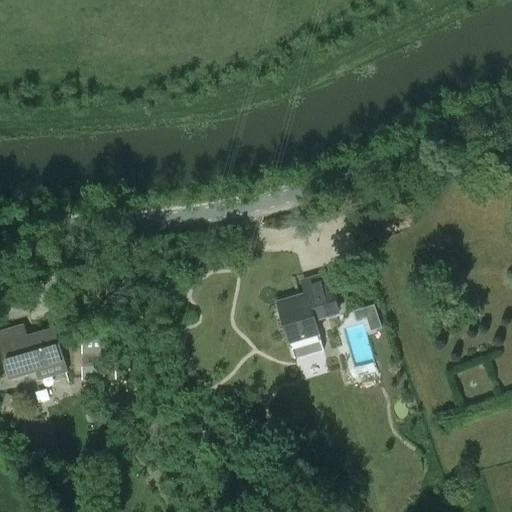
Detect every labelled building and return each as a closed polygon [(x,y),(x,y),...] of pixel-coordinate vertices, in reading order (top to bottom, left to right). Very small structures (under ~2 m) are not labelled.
[(380,220),(369,219),(368,235),(379,236),(380,220)] [(295,357),(324,348),(314,317),(338,310),(326,272),(302,279),(307,294),(278,302),(295,357)] [(67,372),(63,361),(54,329),(26,338),(23,326),(0,332),(0,340),(10,376),(35,369),(38,381),(67,372)] [(105,340),(83,340),(83,379),(115,379),(115,358),(105,358),(105,340)] [(163,434),(154,418),(123,434),(136,449),(163,434)]
